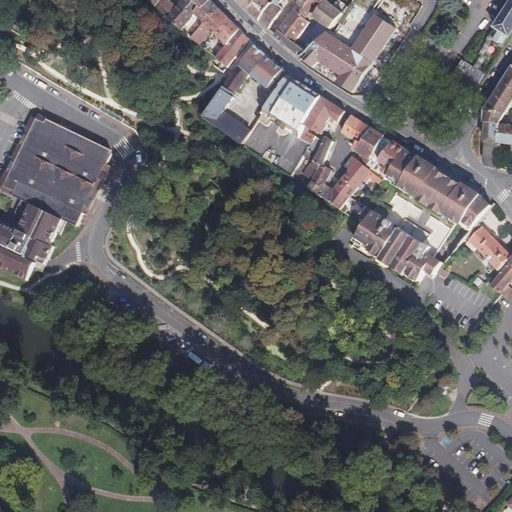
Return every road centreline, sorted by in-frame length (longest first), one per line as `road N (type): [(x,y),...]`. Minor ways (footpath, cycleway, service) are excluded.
road 1 (residential): [(511,437),(470,419),(424,429),(279,394),(136,297),(91,246)]
road 2 (tertiary): [(228,0),(308,74),(437,153)]
road 3 (residential): [(91,246),(123,182),(123,148),(32,90)]
